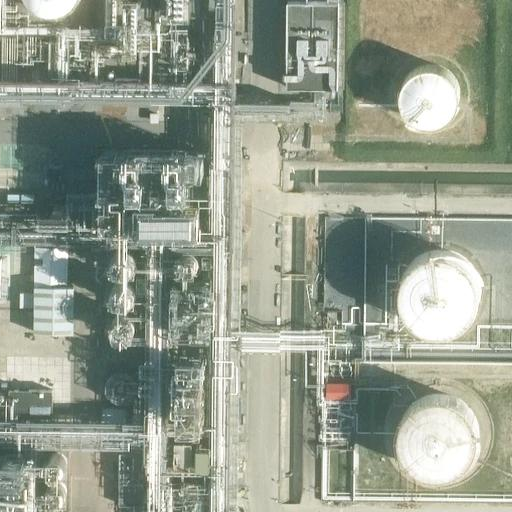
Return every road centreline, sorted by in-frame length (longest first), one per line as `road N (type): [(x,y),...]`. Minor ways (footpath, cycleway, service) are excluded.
road 1 (unknown): [(77,511),(73,136)]
road 2 (unknown): [(261,499),(265,199)]
road 3 (unknown): [(261,499),(511,499)]
road 4 (unknown): [(511,199),(265,199)]
